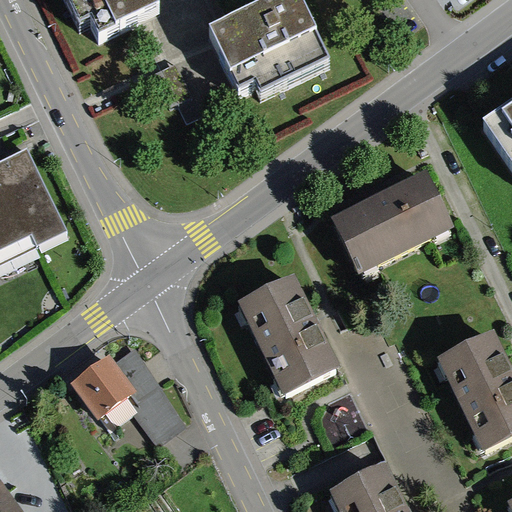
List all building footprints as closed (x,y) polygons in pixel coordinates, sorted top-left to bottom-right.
[(153,0),(68,0),(84,33),(95,28),(102,42),(161,14),(153,0)] [(298,0),(282,0),(208,35),(239,98),(257,89),(262,101),(331,68),(298,0)] [(176,66),(153,78),(170,112),(193,100),(176,66)] [(511,106),(483,126),(511,169),(511,106)] [(0,265),(67,233),(28,154),(0,167),(0,265)] [(426,180),(334,220),(359,277),(451,237),(426,180)] [(295,281),(239,306),(281,398),(337,372),(295,281)] [(511,384),(489,336),(434,363),(480,457),(511,441),(511,384)] [(117,374),(82,397),(107,435),(142,413),(117,374)] [(406,511),(387,473),(333,500),(339,511),(406,511)] [(21,511),(0,480),(0,511),(21,511)]
